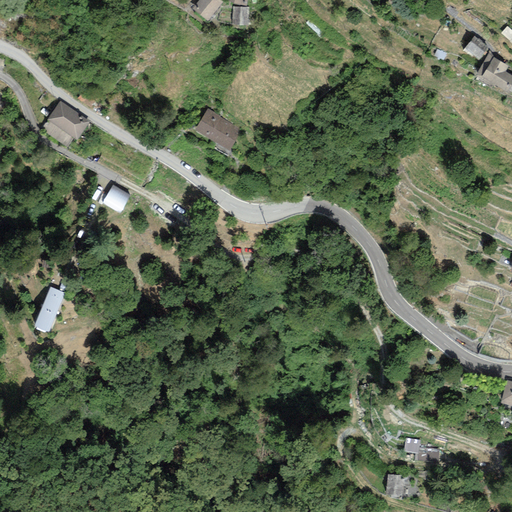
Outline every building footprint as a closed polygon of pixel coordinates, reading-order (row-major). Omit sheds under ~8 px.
[(198,0),(192,9),(207,21),(223,2),(219,0),(198,0)] [(233,6),(232,24),(247,25),(249,8),(233,6)] [(511,31),(506,26),(500,33),(509,41),(511,38),(511,31)] [(488,49),(474,37),(464,49),(478,61),(488,49)] [(494,57),(489,52),(475,76),(490,86),(492,84),(507,92),(508,90),(511,82),(511,76),(505,73),(508,67),(494,57)] [(82,92),(77,99),(90,109),(95,102),(82,92)] [(90,121),(60,101),(47,120),(50,121),(74,137),(77,140),(90,121)] [(207,109),(195,130),(229,151),(242,130),(207,109)] [(74,137),(50,121),(43,131),(67,147),(74,137)] [(131,195),(112,185),(102,203),(121,213),(131,195)] [(64,293),(50,287),(33,327),(48,333),(64,293)] [(511,381),(507,380),(500,404),(511,406),(511,381)] [(440,449),(419,448),(420,440),(405,437),(403,451),(415,453),(414,461),(439,463),(440,449)] [(388,475),(385,495),(402,496),(404,480),(400,480),(400,476),(388,475)]
